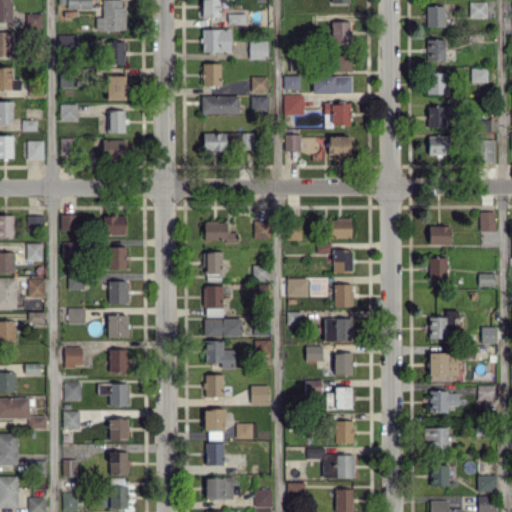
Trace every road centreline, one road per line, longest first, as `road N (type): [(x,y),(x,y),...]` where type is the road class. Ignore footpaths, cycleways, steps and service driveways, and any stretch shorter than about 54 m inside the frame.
road 1 (residential): [(161,0),(165,511)]
road 2 (residential): [(386,0),(390,511)]
road 3 (residential): [(0,187),(511,188)]
